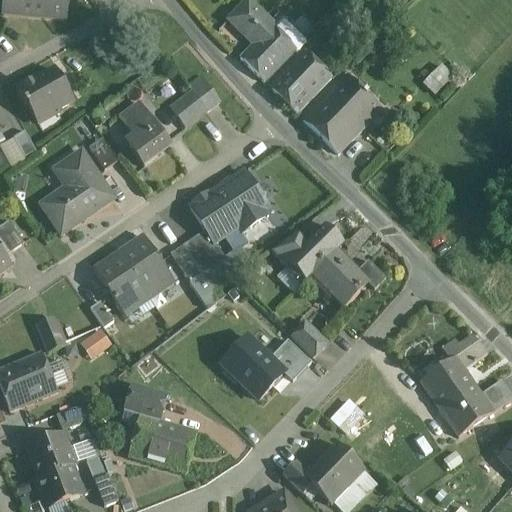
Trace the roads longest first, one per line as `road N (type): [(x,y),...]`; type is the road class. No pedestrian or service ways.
road 1 (residential): [(433,271),(229,488),(172,511)]
road 2 (residential): [(0,310),(279,124)]
road 3 (residential): [(279,124),(433,271)]
road 4 (residential): [(170,0),(279,124)]
road 5 (residential): [(0,70),(112,0)]
